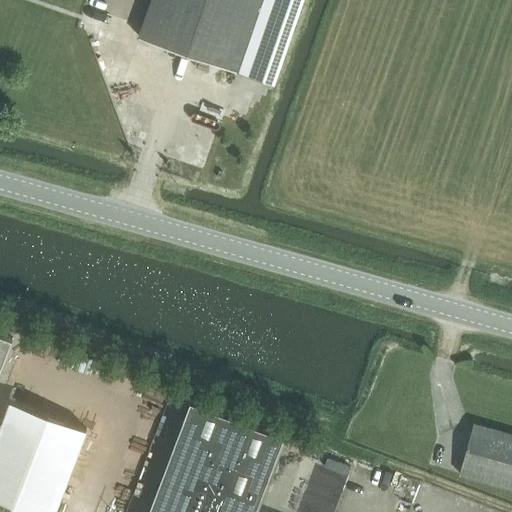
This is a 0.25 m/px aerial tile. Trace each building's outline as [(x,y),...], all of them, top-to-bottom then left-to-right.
[(151,0),(139,37),(236,70),(274,83),(302,0),(151,0)] [(0,374),(14,338),(0,333),(0,374)] [(0,511),(55,511),(87,430),(11,401),(0,430),(0,511)] [(191,402),(149,511),(256,511),(285,438),(191,402)] [(460,474),(511,489),(511,433),(475,423),(460,474)]
